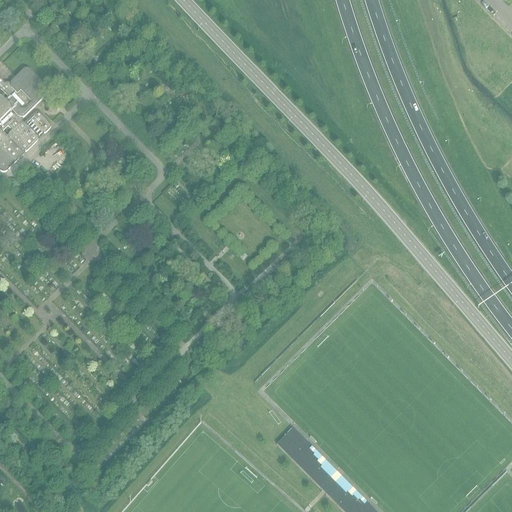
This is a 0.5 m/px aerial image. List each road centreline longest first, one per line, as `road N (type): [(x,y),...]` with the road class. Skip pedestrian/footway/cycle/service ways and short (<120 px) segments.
road 1 (tertiary): [(511,358),(354,176),(184,0)]
road 2 (trunk): [(342,0),(409,169),(511,329)]
road 3 (trunk): [(511,283),(434,157),(371,0)]
